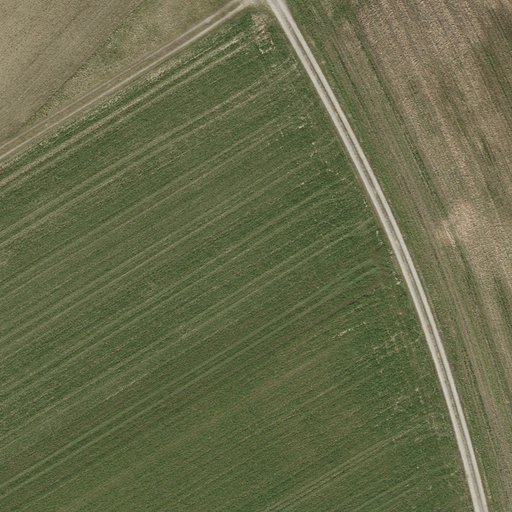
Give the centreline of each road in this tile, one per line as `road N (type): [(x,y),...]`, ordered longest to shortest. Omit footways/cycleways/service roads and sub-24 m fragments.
road 1 (track): [(484,511),(454,386),(351,136),(277,0)]
road 2 (track): [(251,0),(0,153)]
